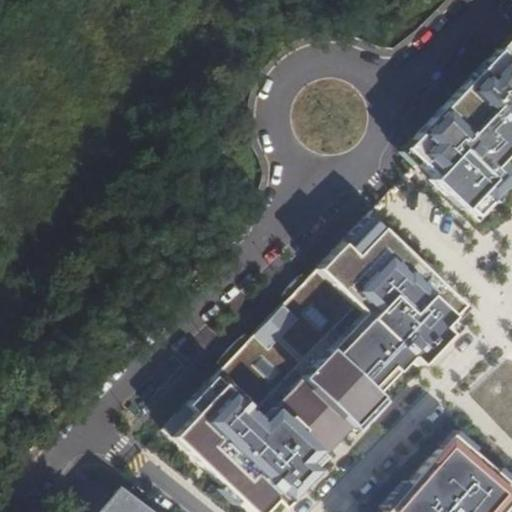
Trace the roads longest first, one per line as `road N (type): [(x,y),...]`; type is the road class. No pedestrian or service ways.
road 1 (residential): [(77,433),(326,177)]
road 2 (residential): [(334,511),(511,322)]
road 3 (residential): [(389,108),(382,91),(353,69),(316,69),(300,78),(280,109),(283,145),(308,172),(326,177)]
road 4 (residential): [(511,319),(362,171)]
road 5 (residential): [(494,0),(389,108)]
road 6 (residential): [(77,433),(134,463),(198,511)]
